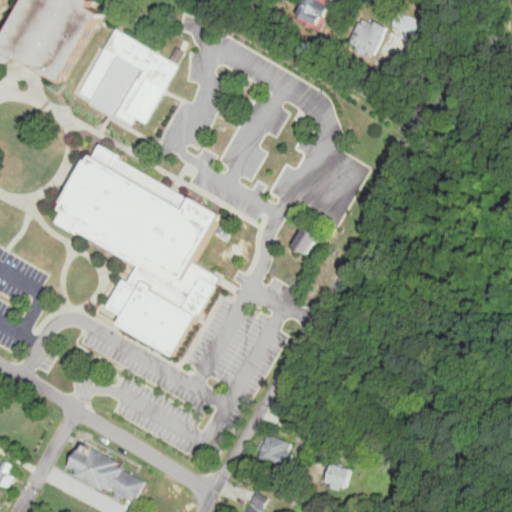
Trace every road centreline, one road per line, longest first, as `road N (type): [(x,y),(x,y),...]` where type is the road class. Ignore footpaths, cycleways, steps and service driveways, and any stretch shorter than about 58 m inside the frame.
road 1 (residential): [(485,27),(203,511)]
road 2 (residential): [(426,126),(201,0)]
road 3 (residential): [(217,489),(0,365)]
